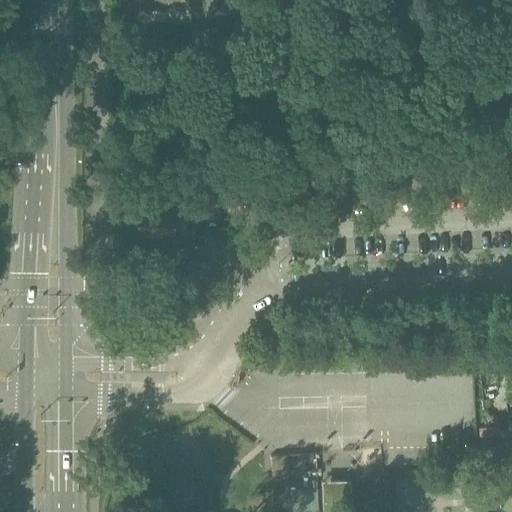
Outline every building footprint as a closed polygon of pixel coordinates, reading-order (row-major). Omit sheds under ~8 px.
[(155,8),(156,1),(188,4),(187,0),(138,0),(138,7),(155,8)] [(214,15),(214,0),(204,0),(204,15),(214,15)] [(205,196),(205,199),(193,199),(193,208),(205,208),(206,218),(217,218),(217,196),(205,196)] [(244,197),(222,197),(223,212),(244,211),(244,197)] [(137,221),(135,223),(135,229),(137,231),(137,235),(172,235),(172,233),(185,233),(184,208),(172,208),(171,205),(158,206),(158,208),(137,208),(137,221)] [(271,508),(286,508),(287,511),(317,511),(315,490),(288,491),(286,456),(270,457),(272,491),(271,508)] [(493,484),(511,482),(511,470),(492,471),(492,472),(493,484)] [(382,479),(368,479),(369,498),(383,497),(382,479)] [(323,499),(323,511),(349,511),(350,511),(349,499),(349,481),(323,482),(323,499)]
